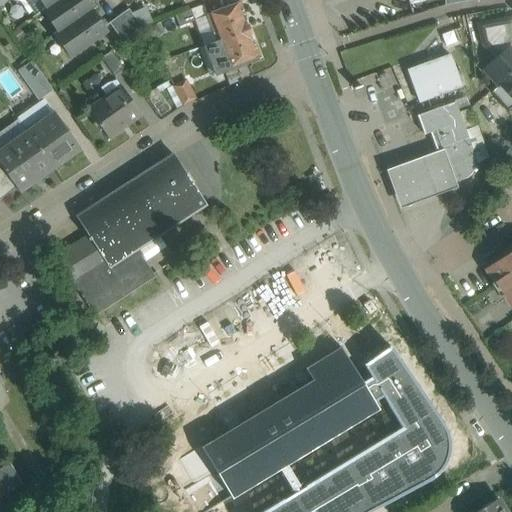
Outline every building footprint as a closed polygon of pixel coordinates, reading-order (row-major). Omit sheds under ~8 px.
[(24,0),(36,16),(42,11),(45,8),(46,9),(59,0),(24,0)] [(59,0),(46,9),(45,8),(42,11),(57,32),(54,34),(54,36),(92,9),(93,10),(96,7),(90,0),(59,0)] [(225,7),(206,14),(203,5),(192,9),(196,20),(194,20),(204,46),(250,29),(240,2),(225,7)] [(92,9),(54,36),(70,57),(108,31),(93,10),(92,9)] [(142,28),(128,9),(119,16),(132,35),(142,28)] [(192,9),(175,16),(179,26),(194,20),(196,20),(192,9)] [(132,35),(119,16),(109,23),(123,42),(132,35)] [(511,19),(480,25),(483,43),(496,57),(484,69),(498,85),(499,84),(511,98),(511,19)] [(250,29),(204,46),(214,74),(260,57),(250,29)] [(112,51),(101,59),(113,76),(124,68),(112,51)] [(450,55),(408,70),(419,102),(461,87),(450,55)] [(53,90),(34,64),(22,72),(41,99),(53,90)] [(185,80),(174,86),(183,104),(195,98),(185,80)] [(122,87),(88,110),(109,139),(123,129),(122,127),(141,113),(122,87)] [(423,114),(419,115),(425,134),(431,132),(438,152),(450,184),(455,183),(467,178),(478,166),(455,103),(423,114)] [(80,148),(55,113),(26,133),(48,164),(47,164),(51,169),(80,148)] [(17,120),(0,131),(0,151),(26,133),(17,120)] [(48,164),(26,133),(0,151),(0,165),(15,186),(18,191),(51,169),(47,164),(48,164)] [(450,184),(438,152),(387,171),(401,208),(457,187),(455,183),(450,184)] [(174,155),(77,218),(79,220),(88,235),(108,265),(133,249),(204,203),(174,155)] [(0,196),(15,186),(0,165),(0,196)] [(133,249),(108,265),(88,235),(58,255),(95,313),(151,276),(133,249)] [(511,250),(485,269),(511,307),(511,306),(511,250)] [(374,402),(383,396),(402,427),(301,488),(294,493),(262,511),(370,511),(435,477),(440,472),(445,464),(448,458),(450,450),(449,440),(448,434),(446,429),(442,422),(432,408),(391,346),(364,365),(371,377),(362,382),(374,402)] [(341,347),(306,369),(313,380),(201,448),(232,499),(280,470),(287,465),(379,410),(374,402),(362,382),(341,347)] [(0,496),(20,485),(8,465),(0,469),(0,496)] [(294,493),(301,488),(287,465),(280,470),(294,493)] [(505,511),(497,499),(475,511),(505,511)]
